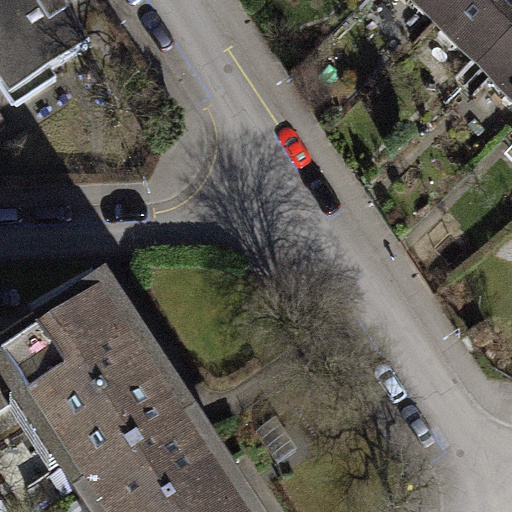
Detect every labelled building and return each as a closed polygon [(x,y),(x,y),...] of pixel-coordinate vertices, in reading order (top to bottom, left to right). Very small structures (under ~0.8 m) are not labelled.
[(42,73),(83,46),(70,27),(51,0),(0,0),(0,82),(33,60),(42,73)] [(405,0),(428,23),(451,0),(405,0)] [(474,69),(511,31),(511,0),(451,0),(428,23),(430,25),(435,30),(474,69)] [(511,107),(511,31),(474,69),(480,75),(484,80),(511,107)] [(228,511),(202,472),(94,309),(50,338),(0,370),(0,387),(30,433),(78,506),(82,511),(228,511)] [(485,328),(469,338),(480,355),(495,346),(485,328)] [(276,423),(258,435),(279,466),(297,455),(276,423)]
